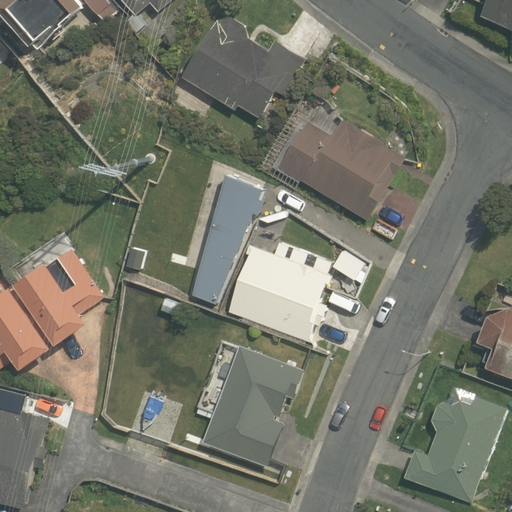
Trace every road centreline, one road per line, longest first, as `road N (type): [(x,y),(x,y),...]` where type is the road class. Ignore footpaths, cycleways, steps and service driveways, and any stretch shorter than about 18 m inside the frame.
road 1 (residential): [(511,173),(414,346),(358,484)]
road 2 (residential): [(237,511),(92,463),(74,467),(54,511)]
road 3 (residential): [(511,101),(412,30)]
